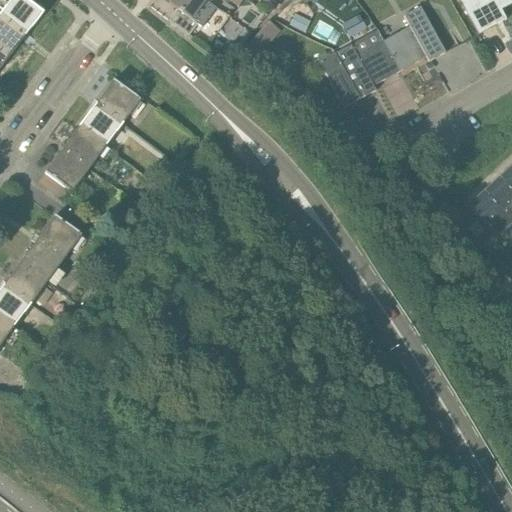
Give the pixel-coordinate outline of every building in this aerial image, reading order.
[(12,0),(0,16),(0,19),(24,38),(42,15),(23,0),(12,0)] [(205,2),(205,1),(203,0),(173,0),(169,5),(177,11),(168,22),(189,37),(197,26),(200,29),(215,9),(205,2)] [(511,0),(459,0),(478,36),(506,21),(500,11),(511,4),(511,0)] [(408,28),(382,42),(399,73),(425,59),(428,63),(444,54),(419,8),(403,17),(408,28)] [(309,21),(288,11),(282,23),(304,34),(309,21)] [(0,54),(7,61),(24,38),(0,19),(0,54)] [(267,22),(242,53),(253,63),(279,32),(267,22)] [(334,55),(341,68),(359,101),(375,92),(373,88),(399,73),(382,42),(376,32),(334,55)] [(343,110),(359,101),(341,68),(334,55),(318,64),(343,110)] [(95,106),(121,125),(138,102),(136,100),(113,82),(95,106)] [(104,148),(121,125),(95,106),(78,128),(104,148)] [(328,122),(336,135),(355,125),(348,111),(328,122)] [(355,125),(336,135),(343,149),(363,138),(355,125)] [(88,171),(104,148),(78,128),(61,151),(88,171)] [(71,193),(88,171),(61,151),(44,175),(68,192),(71,193)] [(511,167),(501,178),(511,189),(511,167)] [(485,192),(511,221),(511,189),(501,178),(485,192)] [(470,206),(500,239),(511,228),(511,221),(485,192),(470,206)] [(79,238),(80,237),(54,218),(36,241),(62,260),(69,250),(76,255),(85,242),(79,238)] [(45,283),(62,260),(36,241),(20,264),(45,283)] [(29,306),(45,283),(20,264),(3,287),(29,306)] [(0,319),(12,328),(29,306),(3,287),(0,290),(0,319)] [(11,329),(12,328),(0,319),(0,353),(3,356),(19,335),(11,329)] [(41,382),(47,374),(38,368),(33,376),(41,382)]
